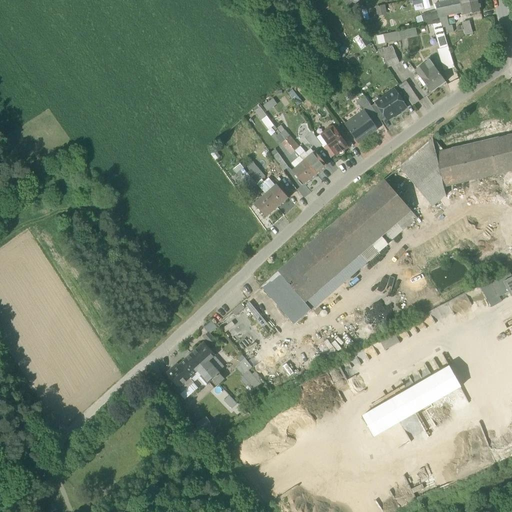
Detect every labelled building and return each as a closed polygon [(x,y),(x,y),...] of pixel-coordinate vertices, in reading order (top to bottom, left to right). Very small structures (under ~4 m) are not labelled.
[(357,0),(342,0),(350,11),(360,9),(357,0)] [(436,10),(450,7),(461,5),(459,0),(451,0),(439,3),(435,3),(436,10)] [(481,12),(479,1),(461,5),(462,13),(463,16),(481,12)] [(385,4),(375,6),(377,17),(387,15),(385,4)] [(436,10),(437,14),(440,23),(442,28),(445,28),(449,27),(449,26),(447,16),(462,13),(461,5),(450,7),(436,10)] [(423,27),(432,25),(440,23),(437,14),(421,17),(423,27)] [(469,21),(462,23),(465,36),(473,34),(469,21)] [(432,25),(439,49),(448,47),(442,28),(440,23),(432,25)] [(449,27),(445,28),(447,34),(454,32),(452,25),(449,26),(449,27)] [(416,28),(399,32),(401,41),(418,38),(416,28)] [(361,50),(371,44),(363,32),(353,39),(361,50)] [(399,32),(383,35),(385,44),(401,41),(399,32)] [(385,44),(383,35),(376,36),(378,46),(385,44)] [(380,57),(383,56),(394,52),(392,46),(385,49),(385,47),(375,50),(380,57)] [(455,69),(448,47),(439,49),(438,50),(445,72),(455,69)] [(383,56),(386,66),(398,61),(394,52),(383,56)] [(430,60),(424,64),(430,73),(436,68),(430,60)] [(420,77),(421,79),(430,73),(424,64),(415,71),(420,77)] [(436,68),(430,73),(421,79),(425,85),(431,93),(445,82),(436,68)] [(405,95),(411,90),(406,81),(399,86),(405,95)] [(293,90),(288,93),(298,107),(303,103),(293,90)] [(405,95),(412,106),(420,101),(411,90),(405,95)] [(386,118),(387,120),(405,108),(394,91),(376,103),(386,118)] [(376,103),(371,107),(364,96),(356,101),(365,113),(368,118),(375,113),(381,122),(386,118),(376,103)] [(273,99),(260,107),(264,113),(277,105),(273,99)] [(264,113),(260,107),(255,112),(261,121),(267,116),(264,113)] [(347,126),(357,141),(375,129),(368,118),(365,113),(347,126)] [(267,116),(261,121),(269,130),(274,126),(267,116)] [(276,130),(279,133),(280,134),(284,130),(280,126),(276,130)] [(335,129),(343,141),(348,138),(339,126),(335,129)] [(337,156),(341,157),(344,155),(345,151),(343,150),(347,147),(343,141),(335,129),(334,128),(333,129),(333,128),(330,127),(326,130),(326,133),(326,134),(322,136),(329,145),(335,155),(336,155),(337,156)] [(285,140),(289,137),(284,130),(280,134),(285,140)] [(305,138),(316,150),(322,145),(316,138),(312,132),(305,138)] [(275,137),(281,144),(285,140),(280,134),(279,133),(275,137)] [(322,145),(324,148),(329,145),(322,136),(321,134),(316,138),(322,145)] [(511,136),(443,152),(436,154),(443,186),(511,169),(511,136)] [(289,137),(285,140),(295,151),(299,147),(289,137)] [(446,196),(443,186),(436,154),(443,152),(432,139),(400,167),(433,207),(446,196)] [(291,154),(295,151),(285,140),(281,144),(291,154)] [(324,148),(330,158),(335,155),(329,145),(324,148)] [(295,151),(300,156),(304,161),(315,152),(312,149),(307,153),(300,146),(299,147),(295,151)] [(216,151),(211,154),(215,161),(220,157),(216,151)] [(315,152),(304,161),(315,175),(326,165),(315,152)] [(273,156),(276,161),(281,158),(278,153),(273,156)] [(295,168),(304,161),(300,156),(291,164),(295,168)] [(276,161),(284,171),(288,168),(281,158),(276,161)] [(304,185),(315,175),(304,161),(295,168),(292,171),(304,185)] [(251,170),(256,175),(260,172),(253,163),(249,167),(251,170)] [(243,177),(247,173),(240,164),(233,170),(240,180),(243,177)] [(251,170),(247,173),(256,184),(260,181),(256,175),(251,170)] [(264,177),(260,172),(256,175),(260,181),(264,177)] [(252,187),(256,184),(247,173),(243,177),(252,187)] [(259,187),(265,194),(276,185),(269,177),(259,187)] [(384,180),(278,272),(304,302),(311,310),(417,218),(410,211),(384,180)] [(276,185),(265,194),(277,208),(288,199),(276,185)] [(266,217),(277,208),(265,194),(254,204),(266,217)] [(295,323),(311,310),(304,302),(278,272),(263,285),(295,323)] [(494,278),(490,281),(496,292),(505,287),(499,276),(495,279),(494,278)] [(511,296),(511,277),(503,282),(511,297),(511,296)] [(252,302),(247,305),(262,327),(267,324),(252,302)] [(250,328),(257,338),(262,336),(255,325),(250,328)] [(202,339),(212,350),(218,345),(208,334),(202,339)] [(204,343),(191,354),(202,367),(206,363),(215,355),(204,343)] [(198,371),(202,367),(191,354),(179,365),(178,366),(190,378),(198,371)] [(240,363),(247,371),(252,368),(245,359),(240,363)] [(202,367),(206,371),(210,367),(206,363),(202,367)] [(235,367),(255,390),(260,385),(255,380),(247,371),(240,363),(235,367)] [(188,388),(194,383),(190,378),(178,366),(179,365),(178,364),(167,374),(183,392),(181,394),(185,399),(192,392),(188,388)] [(206,371),(213,379),(219,373),(212,366),(210,367),(206,371)] [(449,366),(362,417),(373,437),(461,387),(449,366)] [(202,367),(198,371),(202,375),(200,377),(207,385),(209,383),(213,379),(206,371),(202,367)] [(194,383),(200,377),(202,375),(198,371),(190,378),(194,383)] [(224,379),(219,373),(213,379),(218,384),(224,379)] [(255,380),(260,385),(264,383),(259,377),(255,380)] [(209,383),(214,388),(218,384),(213,379),(209,383)] [(222,401),(230,410),(235,406),(226,397),(222,401)] [(199,430),(207,440),(217,433),(209,422),(199,430)]
